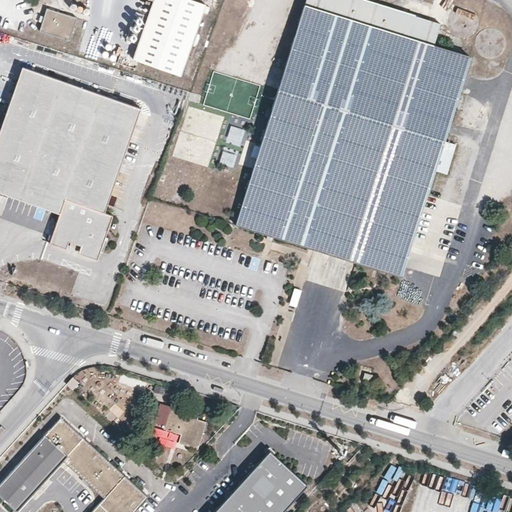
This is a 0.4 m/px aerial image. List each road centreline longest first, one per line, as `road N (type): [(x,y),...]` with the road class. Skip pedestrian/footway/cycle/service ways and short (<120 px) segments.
road 1 (residential): [(70,327),(511,465)]
road 2 (unknown): [(314,346),(358,350),(421,330),(451,264),(511,52)]
road 3 (unknown): [(46,380),(179,510)]
road 4 (residential): [(0,431),(54,372),(70,327)]
